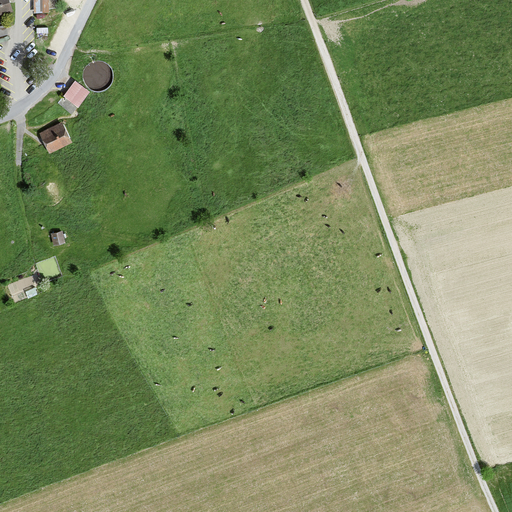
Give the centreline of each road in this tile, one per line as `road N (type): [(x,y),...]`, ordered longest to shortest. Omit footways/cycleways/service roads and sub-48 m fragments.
road 1 (track): [(495,511),(306,0)]
road 2 (residential): [(90,0),(38,94),(0,116)]
road 3 (track): [(18,108),(22,191),(42,255)]
